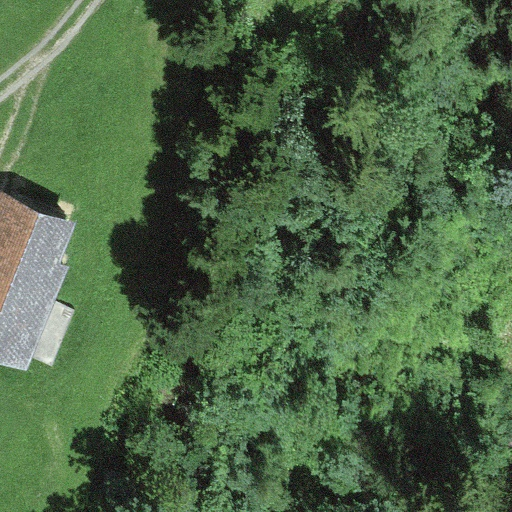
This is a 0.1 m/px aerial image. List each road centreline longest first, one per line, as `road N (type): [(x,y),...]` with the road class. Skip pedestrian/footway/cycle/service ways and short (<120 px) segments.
road 1 (track): [(511,241),(496,254),(469,511)]
road 2 (track): [(91,0),(46,65),(0,99)]
